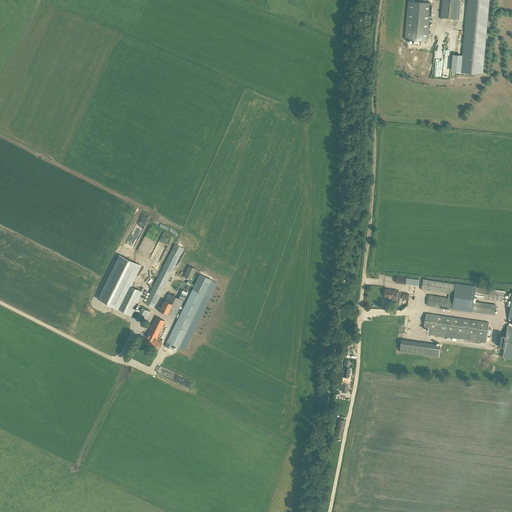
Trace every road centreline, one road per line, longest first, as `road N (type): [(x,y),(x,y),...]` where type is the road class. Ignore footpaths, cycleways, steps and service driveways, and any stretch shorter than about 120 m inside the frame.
road 1 (track): [(360,305),(381,0)]
road 2 (track): [(329,511),(355,381),(360,305)]
road 3 (unknown): [(119,360),(153,307),(173,322),(155,364),(145,368)]
